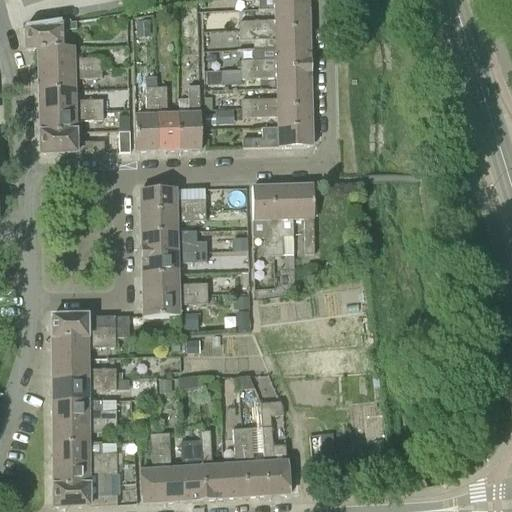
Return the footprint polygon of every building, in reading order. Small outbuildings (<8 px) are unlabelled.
[(151,9),(149,0),(132,0),(135,12),(151,9)] [(259,12),(275,12),(308,11),(307,0),(238,0),(239,2),(258,2),(259,12)] [(308,11),(275,12),(275,23),(239,24),(240,33),(308,31),(308,11)] [(25,53),(37,53),(74,53),(74,50),(62,50),(61,20),(23,27),(24,32),(25,53)] [(136,35),(151,35),(151,23),(136,23),(136,35)] [(308,31),(240,33),(240,42),(275,41),(275,51),(309,51),(308,31)] [(309,51),(275,51),(276,62),(241,63),(241,72),(309,72),(309,51)] [(74,53),(37,53),(38,73),(102,70),(101,60),(74,61),(74,53)] [(102,70),(38,73),(38,94),(75,92),(74,82),(102,81),(102,70)] [(206,73),(206,87),(221,87),(221,72),(206,73)] [(309,72),(241,72),(241,81),(276,81),(276,91),(310,91),(309,72)] [(189,117),(178,118),(178,154),(201,153),(199,90),(188,90),(189,117)] [(157,154),(156,91),(146,91),(147,119),(134,119),(135,155),(157,154)] [(178,154),(178,118),(167,118),(166,91),(156,91),(157,154),(178,154)] [(310,91),(276,91),(277,101),(242,102),(242,111),(310,110),(310,91)] [(75,92),(38,94),(39,115),(103,112),(102,102),(75,103),(75,92)] [(212,100),(204,100),(205,112),(213,112),(212,100)] [(310,110),(242,111),(242,120),(277,119),(277,130),(311,129),(310,110)] [(103,112),(39,115),(39,136),(76,135),(76,123),(103,123),(103,112)] [(215,126),(215,116),(205,116),(205,126),(215,126)] [(118,118),(118,133),(129,133),(129,118),(118,118)] [(311,129),(277,130),(277,140),(242,141),(243,151),(307,150),(311,146),(311,129)] [(119,155),(130,155),(129,134),(119,134),(119,155)] [(76,135),(39,136),(40,153),(40,158),(45,157),(104,156),(104,145),(76,145),(76,135)] [(292,223),(291,188),(272,189),(274,259),(283,259),(282,223),(292,223)] [(307,188),(291,188),(292,223),(303,223),(304,257),(314,257),(313,193),(307,188)] [(274,259),(272,189),(251,189),(252,224),(263,223),(264,258),(274,259)] [(139,198),(140,215),(205,213),(205,203),(176,204),(175,192),(145,192),(139,198)] [(205,213),(140,215),(140,236),(176,235),(176,224),(205,223),(205,213)] [(176,235),(140,236),(141,257),(206,255),(206,244),(177,245),(176,235)] [(206,255),(141,257),(141,278),(177,277),(177,266),(206,265),(206,255)] [(247,291),(247,274),(238,274),(238,292),(247,291)] [(177,277),(141,278),(142,299),(207,297),(207,286),(178,287),(177,277)] [(207,297),(142,299),(142,321),(178,320),(178,308),(207,307),(207,297)] [(248,312),(248,299),(231,299),(231,312),(248,312)] [(51,324),(51,341),(115,340),(129,340),(129,319),(121,319),(87,320),(87,319),(55,319),(51,324)] [(115,340),(51,341),(51,362),(87,362),(87,351),(115,350),(115,340)] [(178,354),(178,342),(169,342),(169,354),(178,354)] [(199,357),(199,344),(184,344),(184,357),(199,357)] [(87,362),(51,362),(51,383),(116,383),(116,372),(87,372),(87,362)] [(241,393),(253,392),(249,380),(240,380),(241,393)] [(116,383),(51,383),(52,404),(87,403),(87,393),(116,392),(116,383)] [(170,396),(170,383),(158,383),(158,396),(170,396)] [(87,403),(52,404),(52,425),(116,424),(116,414),(101,414),(101,403),(87,403)] [(264,464),(266,500),(288,498),(286,463),(285,448),(273,449),(272,434),(271,434),(270,419),(282,418),(282,411),(279,405),(260,406),(263,435),(264,464)] [(116,424),(52,425),(52,446),(88,446),(88,435),(116,434),(116,424)] [(242,433),(245,501),(266,500),(264,464),(253,465),(251,432),(242,433)] [(223,467),(224,502),(245,501),(242,433),(233,433),(233,437),(235,466),(223,467)] [(201,435),(204,503),(224,502),(223,467),(211,468),(209,434),(201,435)] [(182,470),(184,505),(204,503),(201,435),(191,435),(193,469),(182,470)] [(164,506),(159,437),(150,437),(152,471),(140,472),(142,507),(164,506)] [(159,437),(164,506),(184,505),(182,470),(170,470),(168,437),(159,437)] [(333,458),(331,437),(319,437),(321,459),(333,458)] [(88,446),(52,446),(52,467),(116,467),(116,456),(88,456),(88,446)] [(116,467),(52,467),(52,488),(110,487),(110,477),(116,477),(116,467)] [(110,487),(52,488),(52,511),(117,509),(117,498),(110,498),(110,487)]
